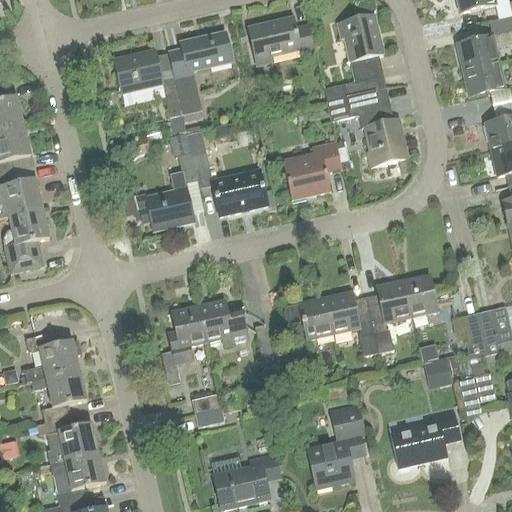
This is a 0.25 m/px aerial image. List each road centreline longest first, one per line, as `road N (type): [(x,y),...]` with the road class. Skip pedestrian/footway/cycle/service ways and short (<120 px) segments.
road 1 (residential): [(101,282),(394,219),(416,206),(435,173),(437,146),(408,21),(394,0)]
road 2 (residential): [(101,282),(45,38)]
road 3 (residential): [(154,511),(101,282)]
road 4 (residential): [(214,0),(45,38)]
